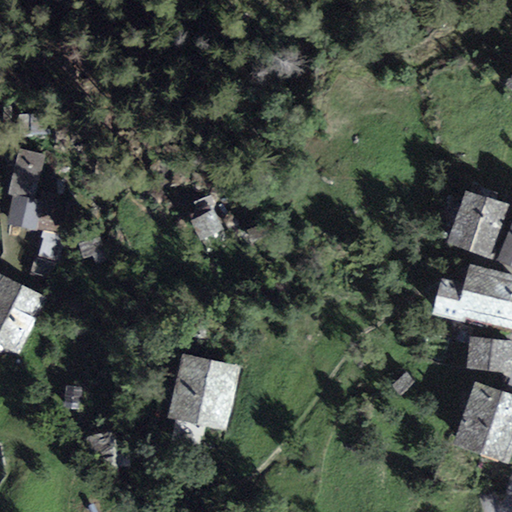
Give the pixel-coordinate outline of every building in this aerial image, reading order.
[(511,66),(501,77),(511,87),(511,66)] [(505,196),(461,182),(442,240),(486,254),(505,196)] [(54,199),(15,191),(9,224),(48,231),(54,199)] [(511,211),(496,257),(511,262),(511,211)] [(511,322),(511,269),(465,261),(461,285),(436,280),(430,313),(511,328),(511,322)] [(44,289),(0,268),(0,341),(17,349),(44,289)] [(511,355),(511,337),(468,333),(467,366),(511,369),(511,355)] [(241,363),(180,349),(165,414),(226,428),(241,363)] [(511,444),(511,391),(471,378),(450,442),(507,460),(511,444)]
